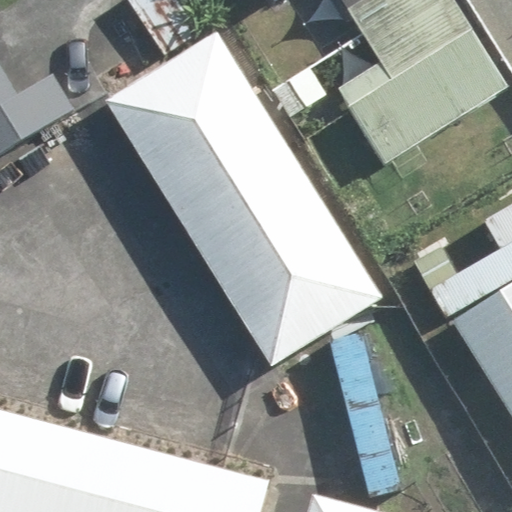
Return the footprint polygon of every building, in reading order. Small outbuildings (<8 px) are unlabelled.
[(317,123),(364,194),(502,104),(434,0),(348,0),(322,18),(369,89),(317,123)] [(216,30),(105,99),(273,369),(384,301),(216,30)] [(24,93),(0,50),(0,158),(80,113),(57,73),(24,93)] [(511,243),(458,276),(511,363),(511,243)] [(374,330),(333,340),(371,497),(412,488),(374,330)] [(271,511),(281,475),(0,403),(0,511),(271,511)] [(390,511),(320,495),(315,511),(390,511)]
